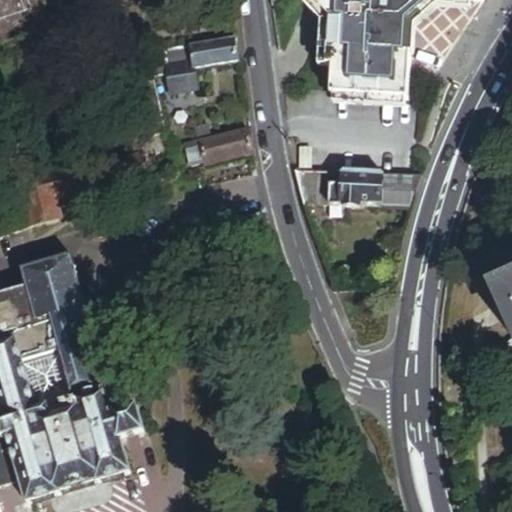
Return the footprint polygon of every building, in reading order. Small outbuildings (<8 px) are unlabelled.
[(322,66),(331,67),(333,21),(314,0),(304,0),(305,1),(325,23),(322,66)] [(336,69),(335,90),(412,93),(413,57),(409,57),(409,36),(410,26),(421,16),(438,1),(458,2),(475,2),(475,0),(314,0),(333,21),(331,67),(331,69),(336,69)] [(413,57),(415,57),(416,40),(417,28),(425,20),(439,8),(458,8),(458,2),(438,1),(421,16),(410,26),(409,36),(409,57),(413,57)] [(197,72),(241,65),(238,40),(191,47),(193,62),(195,73),(197,72)] [(193,62),(167,66),(172,95),(200,91),(197,72),(195,73),(193,62)] [(412,93),(335,90),(335,97),(411,100),(412,93)] [(207,168),(255,157),(252,132),(187,147),(192,169),(207,166),(207,168)] [(109,182),(148,173),(144,157),(106,166),(109,182)] [(418,193),(383,191),(384,175),(298,170),(301,193),(304,203),(345,205),(346,203),(414,208),(418,193)] [(35,228),(63,222),(58,202),(84,196),(79,172),(25,184),(35,228)] [(383,191),(418,193),(422,177),(384,175),(383,191)] [(251,237),(267,232),(261,214),(245,219),(251,237)] [(109,392),(113,391),(78,261),(30,274),(34,289),(0,298),(0,343),(19,338),(25,361),(32,359),(33,363),(63,355),(75,401),(109,392)] [(511,284),(492,293),(511,342),(511,284)] [(41,500),(132,475),(123,441),(147,434),(141,409),(116,416),(109,392),(75,401),(78,411),(56,417),(53,407),(39,411),(25,361),(19,338),(0,343),(0,400),(6,424),(1,425),(5,441),(10,440),(22,483),(28,503),(41,500)] [(75,401),(63,355),(33,363),(32,359),(25,361),(39,411),(53,407),(56,417),(78,411),(75,401)] [(0,502),(0,488),(22,483),(10,440),(5,441),(0,442),(0,510),(2,510),(0,502)]
